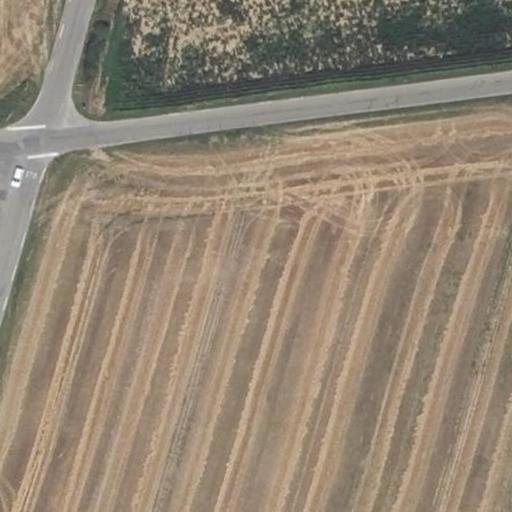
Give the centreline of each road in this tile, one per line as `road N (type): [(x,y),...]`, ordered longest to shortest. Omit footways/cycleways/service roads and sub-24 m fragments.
road 1 (unclassified): [(38,141),(511,76)]
road 2 (unclassified): [(38,141),(76,0)]
road 3 (unclassified): [(0,273),(38,141)]
